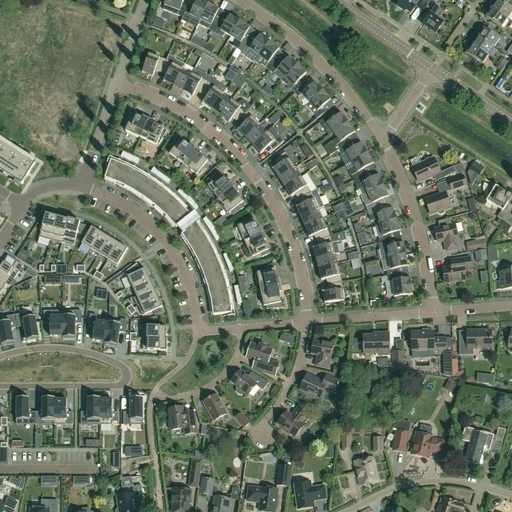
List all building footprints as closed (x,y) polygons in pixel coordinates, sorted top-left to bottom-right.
[(29,42),(8,98),(34,108),(32,113),(63,125),(75,92),(80,94),(108,21),(53,0),(50,0),(43,19),(47,21),(38,45),(29,42)] [(91,0),(77,0),(75,4),(95,11),(99,4),(91,0)] [(184,13),(187,7),(182,5),(183,0),(166,0),(164,6),(179,11),(177,16),(183,18),(184,13)] [(196,0),(193,9),(187,7),(184,13),(200,20),(208,4),(199,0),(196,0)] [(419,0),(418,2),(415,0),(400,0),(396,7),(409,16),(416,7),(422,12),(430,1),(427,0),(419,0)] [(511,11),(511,10),(496,0),(493,5),(489,2),(487,5),(507,19),(511,11)] [(511,0),(496,0),(511,10),(511,0)] [(218,9),(208,4),(200,20),(205,23),(203,27),(208,30),(213,32),(219,22),(214,19),(218,9)] [(507,19),(487,5),(484,10),(488,13),(485,17),(501,28),(507,19)] [(422,25),(435,34),(443,23),(436,18),(441,11),(435,7),(430,14),(429,14),(422,25)] [(219,22),(213,32),(218,35),(222,38),(225,34),(230,37),(240,22),(230,15),(224,25),(219,22)] [(240,22),(230,37),(235,40),(232,46),(236,49),(240,52),(240,53),(240,54),(249,40),(244,37),(250,28),(240,22)] [(478,36),(494,47),(499,39),(479,26),(476,30),(480,32),(478,36)] [(249,40),(240,54),(245,58),(253,64),(258,57),(269,42),(260,35),(253,44),(249,40)] [(470,38),(468,42),(488,56),(494,47),(478,36),(474,41),(470,38)] [(278,49),(269,42),(258,57),(264,60),(261,64),(269,71),(276,62),(272,58),(278,49)] [(488,56),(468,42),(465,46),(469,49),(466,54),(482,64),(488,56)] [(214,48),(207,44),(204,50),(211,54),(214,48)] [(160,73),(166,60),(148,54),(142,73),(152,77),(154,72),(160,73)] [(226,64),(231,67),(232,65),(236,59),(232,56),(226,64)] [(281,65),(276,62),(269,71),(273,74),(277,78),(280,74),(285,79),(297,65),(288,57),(281,65)] [(182,69),(166,60),(160,73),(165,77),(163,81),(173,87),(182,69)] [(237,76),(238,74),(241,71),(232,65),(231,67),(229,70),(231,71),(237,76)] [(306,73),(297,65),(285,79),(289,83),(286,86),(290,90),(294,94),(302,85),(298,81),(306,73)] [(192,74),(182,69),(173,87),(182,92),(192,74)] [(235,78),(237,76),(231,71),(226,78),(232,82),(235,78)] [(192,74),(182,92),(192,97),(194,93),(201,94),(208,82),(192,74)] [(208,82),(201,94),(204,99),(202,103),(211,110),(223,94),(208,82)] [(302,85),(294,94),(297,98),(301,102),(305,99),(309,103),(322,91),(315,82),(306,90),(302,85)] [(267,86),(262,91),(263,92),(268,96),(273,91),(267,86)] [(322,91),(309,103),(309,104),(306,107),(316,119),(326,112),(322,107),(330,100),(322,91)] [(231,100),(223,94),(211,110),(219,116),(231,100)] [(238,105),(231,100),(219,116),(228,123),(231,119),(237,121),(250,107),(245,102),(243,101),(241,102),(239,103),(238,105)] [(250,107),(237,121),(240,127),(237,130),(244,138),(259,124),(253,118),(257,114),(253,109),(256,106),(254,104),(250,107)] [(283,117),(278,112),(275,115),(280,120),(283,117)] [(333,133),(347,123),(341,113),(332,120),(328,115),(319,122),(322,127),(326,124),(333,133)] [(140,139),(149,120),(143,117),(142,119),(132,115),(129,122),(125,121),(125,122),(126,122),(124,129),(126,129),(125,131),(140,139)] [(20,132),(28,137),(37,122),(28,117),(20,132)] [(149,120),(140,139),(156,146),(157,144),(159,145),(166,131),(163,130),(154,125),(155,123),(149,120)] [(347,123),(333,133),(336,138),(330,143),(334,147),(336,152),(338,150),(348,144),(345,139),(354,133),(347,123)] [(259,124),(244,138),(252,146),(266,132),(259,124)] [(266,132),(252,146),(260,154),(263,151),(269,154),(279,146),(266,132)] [(0,169),(22,183),(37,160),(0,137),(0,169)] [(183,165),(195,149),(190,144),(188,146),(180,140),(169,154),(183,165)] [(352,149),(348,144),(338,150),(341,155),(345,152),(351,162),(367,154),(361,143),(352,149)] [(195,149),(183,165),(196,175),(197,174),(199,176),(205,170),(202,168),(207,161),(199,155),(201,153),(195,149)] [(278,179),(294,168),(285,152),(274,160),(275,167),(272,169),(278,179)] [(323,161),(328,157),(325,152),(319,156),(323,161)] [(367,154),(351,162),(354,168),(348,171),(351,176),(353,181),(366,174),(363,169),(373,164),(367,154)] [(185,232),(181,235),(186,241),(185,244),(188,248),(190,253),(193,253),(197,260),(200,267),(198,269),(200,274),(202,279),(205,280),(207,287),(209,294),(207,297),(209,301),(209,306),(212,308),(213,316),(223,315),(223,317),(235,316),(234,313),(232,313),(229,297),(225,282),(220,266),(214,251),(206,237),(197,224),(200,222),(192,213),(190,215),(179,203),(167,193),(154,183),(140,174),(126,167),(111,161),(112,158),(109,157),(105,168),(108,169),(104,178),(112,181),(113,184),(117,186),(122,188),(124,187),(131,191),(137,195),(138,197),(142,200),(146,203),(149,203),(155,207),(160,212),(160,215),(164,218),(167,222),(170,222),(176,228),(179,225),(185,232)] [(418,183),(433,176),(440,173),(433,158),(412,168),(418,183)] [(481,168),(473,163),(469,170),(476,175),(481,168)] [(461,164),(453,167),(456,173),(457,175),(464,171),(461,164)] [(456,173),(453,167),(442,172),(445,178),(456,173)] [(300,177),(294,168),(278,179),(283,188),(300,177)] [(313,188),(320,184),(310,169),(300,175),(306,184),(309,182),(313,188)] [(368,180),(366,174),(353,181),(355,185),(357,190),(364,188),(366,193),(383,186),(378,175),(368,180)] [(218,200),(234,187),(230,182),(228,184),(221,175),(207,187),(218,200)] [(171,180),(164,176),(162,180),(168,184),(171,180)] [(463,176),(448,182),(451,191),(466,186),(463,176)] [(300,177),(283,188),(289,197),(293,195),(298,199),(310,192),(300,177)] [(331,184),(320,188),(323,194),(333,189),(331,184)] [(383,186),(366,193),(367,194),(360,196),(365,207),(367,212),(380,207),(378,201),(388,197),(383,186)] [(238,193),(234,187),(218,200),(222,205),(220,206),(226,214),(228,213),(229,214),(230,212),(233,216),(243,209),(240,205),(243,203),(236,194),(238,193)] [(504,222),(511,209),(511,208),(507,206),(511,197),(495,187),(486,201),(501,211),(497,218),(504,222)] [(310,192),(298,199),(299,205),(295,207),(299,217),(318,209),(318,210),(324,207),(316,190),(310,193),(310,192)] [(450,209),(445,193),(440,195),(425,200),(430,215),(450,209)] [(198,207),(193,202),(190,205),(195,210),(198,207)] [(354,215),(351,207),(345,210),(343,211),(346,218),(354,215)] [(380,207),(367,212),(371,222),(377,220),(378,225),(396,220),(392,209),(382,212),(380,207)] [(322,219),(318,210),(318,209),(299,217),(304,227),(322,219)] [(52,236),(57,218),(46,214),(41,233),(52,236)] [(202,220),(207,226),(211,223),(206,217),(202,220)] [(63,243),(62,243),(68,221),(68,220),(57,218),(52,236),(51,241),(62,244),(63,243)] [(244,243),(263,234),(260,228),(257,229),(252,218),(238,224),(239,226),(237,227),(244,243)] [(68,219),(68,220),(68,221),(62,243),(63,243),(74,246),(80,223),(68,219)] [(325,226),(322,219),(304,227),(308,238),(312,236),(317,241),(329,236),(330,237),(332,236),(329,229),(330,227),(329,226),(328,225),(325,226)] [(396,220),(378,225),(379,226),(375,227),(377,238),(379,243),(390,240),(389,234),(399,231),(396,220)] [(214,224),(218,229),(223,226),(219,221),(214,224)] [(454,225),(434,230),(437,243),(443,242),(446,252),(458,249),(455,239),(458,238),(454,225)] [(360,230),(365,241),(372,238),(368,227),(360,230)] [(91,250),(101,233),(92,228),(82,244),(91,250)] [(332,236),(330,237),(329,236),(317,241),(316,247),(312,248),(315,259),(334,254),(338,253),(336,244),(337,242),(345,240),(343,232),(332,236)] [(91,250),(100,255),(110,238),(101,233),(91,250)] [(266,240),(263,234),(244,243),(251,258),(253,257),(254,260),(269,254),(268,251),(263,241),(266,240)] [(100,255),(108,260),(118,244),(110,238),(100,255)] [(390,240),(379,243),(378,243),(381,260),(405,255),(403,243),(392,246),(390,240)] [(485,240),(466,243),(467,252),(486,248),(485,240)] [(108,260),(107,262),(116,268),(127,249),(118,244),(108,260)] [(497,257),(497,249),(489,250),(489,257),(497,257)] [(334,254),(315,259),(317,270),(337,265),(334,254)] [(405,255),(381,260),(384,272),(385,272),(386,276),(398,274),(397,268),(408,266),(405,255)] [(28,258),(24,263),(34,269),(38,264),(28,258)] [(463,266),(470,265),(469,258),(455,260),(456,267),(443,269),(445,284),(465,281),(463,266)] [(0,268),(0,280),(6,284),(6,285),(10,287),(23,266),(13,259),(12,260),(16,262),(12,268),(4,263),(0,268)] [(260,290),(280,286),(279,279),(276,280),(273,264),(258,269),(259,273),(256,273),(255,274),(257,284),(258,284),(260,290)] [(337,265),(317,270),(320,280),(324,279),(328,285),(341,282),(337,265)] [(511,268),(510,268),(510,271),(499,272),(500,291),(511,289),(511,268)] [(127,277),(132,287),(149,279),(145,269),(127,277)] [(398,274),(386,276),(387,282),(392,281),(394,297),(412,294),(409,279),(399,280),(398,274)] [(149,279),(132,287),(136,296),(153,288),(149,279)] [(341,282),(328,285),(327,291),(322,292),(323,303),(343,301),(341,282)] [(281,293),(280,286),(260,290),(263,307),(265,307),(265,309),(273,308),(273,305),(281,303),(279,293),(281,293)] [(136,296),(140,305),(140,306),(158,298),(153,288),(136,296)] [(140,306),(140,305),(138,306),(142,316),(162,308),(158,298),(140,306)] [(26,341),(39,339),(34,312),(15,316),(17,328),(24,327),(26,341)] [(44,312),(44,324),(50,324),(50,337),(62,337),(62,312),(44,312)] [(62,337),(62,338),(75,338),(75,324),(81,324),(81,312),(62,312),(62,337)] [(92,341),(104,343),(105,343),(109,318),(97,316),(90,315),(88,327),(94,328),(92,341)] [(0,339),(1,345),(14,343),(11,329),(17,328),(15,316),(0,318),(0,339)] [(104,344),(117,346),(119,332),(125,333),(127,321),(121,320),(109,318),(105,343),(104,343),(104,344)] [(142,326),(142,339),(143,339),(143,338),(166,339),(166,328),(142,326)] [(445,354),(445,339),(433,339),(433,332),(429,333),(429,331),(423,331),(423,333),(411,333),(411,351),(433,350),(433,354),(445,354)] [(473,349),(491,348),(491,331),(467,332),(467,342),(459,342),(459,356),(473,356),(473,349)] [(279,341),(292,345),(294,337),(285,334),(284,337),(281,336),(279,341)] [(378,356),(389,356),(389,334),(377,334),(377,336),(363,336),(363,354),(378,354),(378,356)] [(142,350),(166,351),(167,339),(166,339),(143,338),(143,339),(142,350)] [(331,358),(333,344),(321,342),(321,343),(313,342),(311,355),(317,356),(315,367),(328,369),(330,358),(331,358)] [(257,371),(275,376),(279,364),(269,361),(272,351),(266,349),(266,347),(259,345),(259,347),(251,344),(247,358),(260,363),(257,371)] [(393,365),(403,364),(403,352),(393,353),(393,365)] [(457,372),(457,361),(453,362),(453,375),(462,377),(463,373),(457,372)] [(345,368),(334,367),(333,374),(344,376),(345,368)] [(263,391),(269,383),(255,375),(251,380),(240,371),(231,382),(237,387),(236,388),(235,389),(235,391),(237,393),(238,395),(241,396),(243,395),(245,393),(248,396),(256,386),(263,391)] [(323,389),(333,393),(343,398),(344,384),(338,382),(326,376),(323,383),(306,375),(300,390),(319,399),(323,389)] [(485,375),(484,384),(492,385),(493,376),(485,375)] [(445,386),(452,390),(456,384),(449,380),(445,386)] [(271,392),(275,394),(280,388),(276,385),(271,392)] [(213,422),(227,414),(217,395),(203,402),(213,422)] [(29,413),(29,398),(16,398),(16,425),(35,425),(35,413),(29,413)] [(54,423),(54,400),(55,400),(55,398),(42,398),(42,413),(35,413),(35,425),(43,425),(43,423),(54,423)] [(81,413),(81,425),(100,425),(100,400),(100,398),(87,398),(87,413),(81,413)] [(130,398),(130,413),(123,413),(123,425),(143,425),(143,398),(130,398)] [(100,400),(100,425),(118,425),(118,413),(112,413),(112,399),(100,400)] [(54,423),(54,425),(73,425),(73,413),(67,413),(67,400),(55,400),(54,400),(54,423)] [(301,423),(308,414),(298,407),(291,416),(287,412),(277,425),(294,438),(304,425),(301,423)] [(185,435),(197,434),(195,415),(185,416),(184,408),(169,410),(171,431),(184,429),(185,435)] [(244,428),(250,424),(241,413),(235,418),(244,428)] [(470,450),(467,460),(482,464),(487,448),(489,448),(488,450),(489,450),(492,440),(494,441),(494,442),(501,444),(505,430),(498,428),(495,438),(493,438),(494,435),(465,426),(461,440),(470,442),(468,449),(470,450)] [(405,454),(408,433),(395,431),(391,452),(405,454)] [(432,436),(417,432),(412,453),(427,457),(429,449),(433,450),(433,451),(440,453),(443,441),(432,439),(432,436)] [(352,452),(352,434),(341,434),(341,452),(352,452)] [(383,452),(383,437),(372,438),(373,452),(383,452)] [(373,458),(369,459),(368,456),(362,457),(362,460),(354,462),(359,485),(378,481),(373,458)] [(192,460),(188,487),(198,489),(202,461),(192,460)] [(279,466),(276,486),(289,488),(292,467),(279,466)] [(135,473),(126,474),(126,483),(136,483),(135,473)] [(26,478),(19,478),(16,487),(23,490),(26,478)] [(202,478),(199,495),(212,497),(214,480),(202,478)] [(310,482),(294,485),(298,509),(314,507),(313,499),(317,499),(317,500),(326,499),(324,486),(311,488),(310,482)] [(141,486),(133,487),(134,494),(117,496),(119,509),(117,509),(115,511),(137,511),(136,504),(144,502),(141,486)] [(262,489),(249,487),(247,501),(256,502),(257,501),(260,501),(259,511),(265,511),(274,511),(278,490),(262,488),(262,489)] [(191,499),(191,490),(173,489),(172,503),(173,503),(172,511),(188,511),(189,499),(191,499)] [(228,511),(231,500),(214,497),(211,511),(228,511)] [(460,511),(463,504),(440,498),(436,511),(460,511)] [(0,511),(14,511),(18,504),(8,499),(5,505),(0,502),(0,511)]
